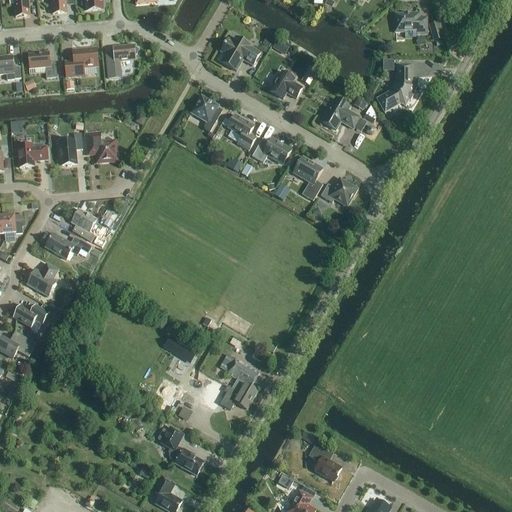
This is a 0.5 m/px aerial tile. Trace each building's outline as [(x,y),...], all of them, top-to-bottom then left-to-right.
[(0,0),(0,24),(14,24),(13,0),(0,0)] [(13,0),(15,18),(29,17),(27,0),(13,0)] [(51,0),(52,15),(66,14),(65,0),(51,0)] [(103,3),(102,0),(85,0),(87,12),(102,11),(102,3),(103,3)] [(329,0),(328,0),(325,6),(332,10),(335,4),(329,0)] [(395,23),(394,23),(395,33),(405,33),(405,39),(416,39),(416,32),(417,32),(417,35),(428,35),(427,18),(420,19),(420,14),(395,15),(395,23)] [(430,26),(435,40),(442,38),(437,24),(430,26)] [(233,43),(228,40),(220,53),(226,56),(221,63),(236,72),(243,61),(253,67),(260,54),(250,48),(251,47),(236,38),(233,43)] [(417,46),(426,46),(426,38),(417,38),(417,46)] [(262,45),(269,49),(272,43),(266,39),(262,45)] [(277,42),(273,49),(279,53),(283,46),(277,42)] [(128,47),(112,49),(113,58),(106,59),(108,81),(121,80),(120,63),(136,62),(135,56),(139,51),(135,48),(134,47),(132,47),(129,45),(128,47)] [(94,68),(95,67),(98,67),(96,50),(94,50),(93,49),(89,50),(88,51),(81,52),(80,51),(76,51),(75,52),(73,52),(74,62),(73,63),(65,64),(67,78),(86,76),(85,68),(86,69),(94,68)] [(55,63),(50,64),(49,54),(28,56),(30,76),(46,75),(46,80),(57,79),(55,63)] [(12,58),(0,58),(0,75),(7,75),(7,81),(14,80),(21,80),(20,68),(13,68),(12,58)] [(394,73),(394,62),(383,62),(383,73),(394,73)] [(412,66),(396,66),(396,85),(394,85),(392,89),(393,91),(377,100),(385,114),(401,105),(406,108),(409,101),(410,102),(411,101),(412,99),(413,98),(414,96),(414,95),(413,94),(417,88),(412,85),(412,66)] [(309,87),(315,76),(307,71),(301,82),(309,87)] [(273,87),(270,92),(283,100),(286,94),(296,100),(302,89),(293,83),(295,80),(282,73),(277,80),(276,80),(274,80),(272,84),(273,87)] [(28,92),(36,89),(33,81),(24,84),(28,92)] [(74,82),(66,83),(66,91),(75,90),(74,82)] [(17,83),(7,87),(11,95),(20,91),(17,83)] [(204,128),(204,130),(205,131),(209,134),(222,112),(218,109),(219,107),(201,97),(191,114),(206,123),(204,128)] [(368,103),(358,98),(355,104),(365,109),(368,103)] [(350,108),(336,99),(322,123),(336,131),(341,123),(353,130),(354,129),(361,134),(367,124),(359,120),(360,119),(347,112),(350,108)] [(371,107),(364,118),(375,124),(378,119),(371,107)] [(235,117),(231,124),(225,121),(222,125),(242,137),(237,145),(249,152),(256,140),(249,136),(254,128),(248,125),(244,122),(235,117)] [(370,127),(366,134),(374,138),(377,131),(370,127)] [(74,142),(58,143),(59,159),(61,158),(61,166),(66,166),(67,167),(71,167),(72,166),(77,165),(75,152),(82,151),(81,135),(74,136),(74,142)] [(101,135),(87,136),(89,156),(97,155),(97,164),(117,162),(116,155),(117,155),(117,149),(116,149),(115,143),(102,144),(101,135)] [(291,151),(272,140),(266,150),(259,146),(252,158),(263,164),(268,157),(283,166),(291,151)] [(19,169),(34,168),(34,163),(48,162),(47,148),(33,149),(33,146),(17,147),(19,169)] [(303,158),(293,175),(309,184),(302,196),(313,203),(323,186),(316,182),(323,170),(303,158)] [(235,160),(230,170),(238,174),(243,165),(235,160)] [(216,162),(210,169),(220,177),(226,169),(216,162)] [(335,190),(328,185),(321,197),(332,204),(335,200),(347,207),(352,198),(353,199),(358,190),(350,185),(349,186),(340,181),(335,190)] [(277,192),(274,197),(283,203),(286,198),(277,192)] [(317,209),(311,212),(314,219),(321,215),(317,209)] [(74,221),(72,224),(83,231),(80,237),(91,244),(95,238),(89,234),(97,221),(90,218),(90,217),(86,214),(85,215),(79,211),(77,215),(76,215),(73,219),(74,221)] [(14,215),(2,216),(4,236),(15,235),(15,236),(23,235),(22,223),(15,224),(14,215)] [(303,215),(297,218),(299,224),(306,222),(303,215)] [(108,229),(112,222),(106,219),(102,225),(108,229)] [(71,245),(54,235),(45,249),(66,261),(71,253),(77,257),(81,251),(88,255),(92,249),(74,239),(71,245)] [(9,258),(0,252),(0,259),(6,263),(9,258)] [(41,275),(36,272),(28,286),(48,298),(56,283),(52,281),(58,272),(47,266),(41,275)] [(72,279),(69,285),(75,288),(78,282),(72,279)] [(21,307),(14,319),(31,329),(35,322),(42,326),(48,315),(35,307),(32,314),(21,307)] [(3,339),(0,343),(0,352),(13,360),(17,353),(29,359),(36,345),(15,333),(9,343),(3,339)] [(179,358),(185,348),(170,339),(164,349),(179,358)] [(232,389),(253,402),(258,392),(251,388),(259,374),(235,360),(234,361),(227,357),(220,369),(227,373),(226,375),(237,381),(232,389)] [(211,376),(217,363),(210,360),(204,373),(211,376)] [(177,372),(172,382),(187,390),(192,381),(177,372)] [(215,382),(208,378),(208,377),(198,372),(193,382),(202,387),(209,391),(202,403),(215,410),(222,398),(224,400),(220,406),(231,412),(235,404),(247,411),(253,402),(232,389),(232,390),(228,387),(227,389),(215,381),(215,382)] [(17,380),(13,387),(20,391),(24,384),(17,380)] [(179,393),(173,389),(160,411),(167,415),(179,393)] [(140,420),(132,424),(135,431),(143,427),(140,420)] [(176,438),(181,441),(183,437),(171,430),(169,433),(164,430),(163,431),(176,438)] [(176,438),(163,431),(158,441),(163,444),(162,445),(170,450),(168,453),(169,460),(176,464),(175,465),(197,478),(204,464),(194,458),(195,456),(184,450),(183,451),(177,448),(181,441),(176,438)] [(309,436),(306,443),(312,446),(316,440),(309,436)] [(331,455),(320,448),(316,446),(310,457),(320,463),(315,473),(334,484),(342,470),(327,461),(331,455)] [(144,468),(140,476),(149,481),(153,473),(144,468)] [(176,481),(180,478),(175,472),(171,476),(176,481)] [(282,477),(278,484),(289,491),(293,483),(282,477)] [(167,511),(176,511),(182,503),(169,496),(174,488),(161,480),(153,494),(160,498),(156,505),(167,511)] [(299,493),(291,507),(288,511),(316,511),(306,506),(310,499),(299,493)] [(39,503),(30,499),(26,507),(34,511),(39,503)] [(10,507),(14,511),(20,511),(24,508),(17,501),(10,507)] [(388,511),(390,509),(376,501),(370,511),(367,511),(368,511),(367,511),(388,511)]
